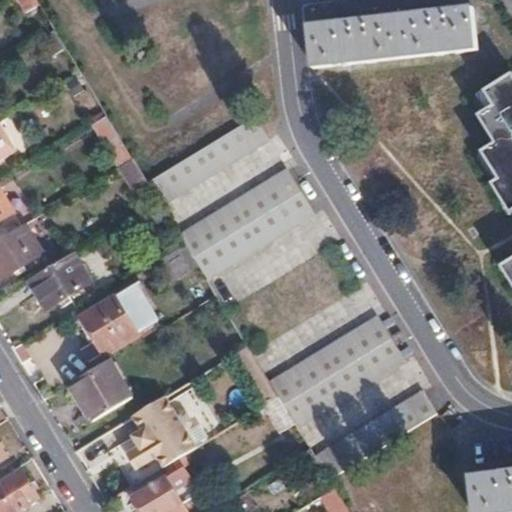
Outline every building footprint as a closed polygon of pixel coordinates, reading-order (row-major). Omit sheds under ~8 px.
[(469,4),(304,22),(309,67),(474,49),(469,4)] [(51,56),(65,47),(54,29),(40,38),(51,56)] [(511,76),(510,72),(482,89),(491,104),(476,114),(493,142),(480,150),(497,178),(491,182),(509,212),(511,210),(511,76)] [(97,122),(114,163),(127,157),(110,116),(97,122)] [(145,182),(160,206),(267,141),(252,117),(145,182)] [(184,246),(205,282),(312,215),(284,171),(177,236),(184,246)] [(0,221),(13,214),(0,192),(0,221)] [(0,281),(45,255),(26,224),(0,240),(0,281)] [(91,282),(73,254),(28,281),(45,309),(91,282)] [(511,257),(500,264),(511,284),(511,257)] [(158,320),(135,283),(80,319),(102,355),(158,320)] [(292,426),(294,428),(400,365),(373,319),(266,383),(276,399),(292,426)] [(132,398),(109,361),(73,383),(80,395),(77,398),(93,423),(132,398)] [(312,460),(326,484),(433,418),(418,395),(312,460)] [(277,434),(292,426),(276,399),(261,408),(277,434)] [(184,444),(165,413),(149,423),(169,454),(184,444)] [(169,478),(171,481),(197,464),(189,452),(163,468),(169,478)] [(0,484),(0,511),(17,511),(38,501),(22,472),(0,484)] [(511,511),(511,472),(472,477),(476,511),(511,511)] [(186,511),(182,506),(185,503),(171,481),(169,478),(133,499),(140,511),(186,511)] [(352,511),(337,487),(322,496),(331,511),(352,511)]
